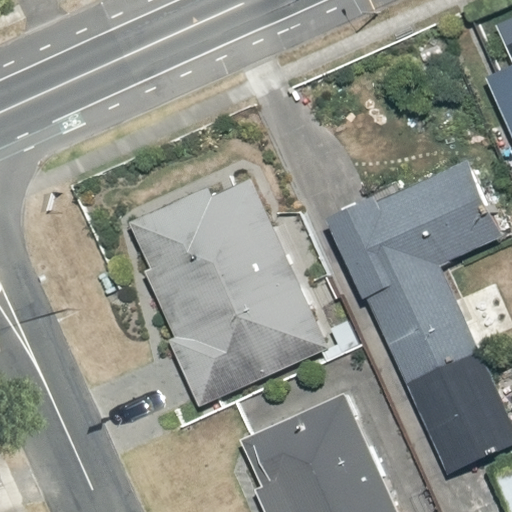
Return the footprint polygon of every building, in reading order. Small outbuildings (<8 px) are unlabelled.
[(511,19),(506,22),(511,36),(511,68),(500,74),(511,101),(511,19)] [(511,225),(481,156),(344,217),(458,471),(511,447),(511,399),(451,264),(511,237),(511,225)] [(337,345),(259,175),(221,193),(218,186),(139,221),(161,268),(154,270),(184,335),(177,338),(208,404),(337,345)] [(405,511),(352,393),(251,438),(271,484),(264,487),(274,511),(405,511)] [(511,463),(496,470),(511,510),(511,463)]
